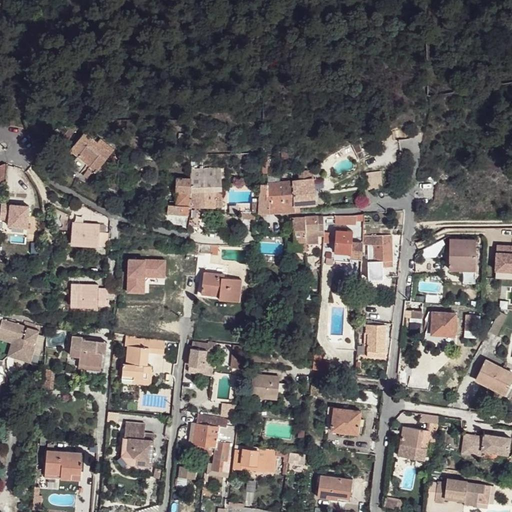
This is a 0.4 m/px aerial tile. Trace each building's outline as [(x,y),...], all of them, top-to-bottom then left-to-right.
[(84,132),(70,150),(78,156),(80,153),(92,163),(94,161),(100,167),(114,149),(100,138),(97,142),(84,132)] [(92,163),(80,153),(78,156),(88,164),(97,171),(100,167),(94,161),(92,163)] [(78,156),(70,165),(80,173),(88,164),(78,156)] [(191,167),(191,178),(191,192),(192,206),(216,207),(215,190),(222,190),(221,178),(205,178),(206,168),(191,167)] [(300,180),(313,179),(312,170),(299,171),(300,180)] [(366,173),(368,189),(382,187),(381,171),(366,173)] [(8,172),(8,183),(22,184),(22,173),(8,172)] [(177,177),(176,192),(177,205),(169,204),(168,213),(182,213),(182,206),(189,206),(192,206),(191,192),(191,178),(190,178),(177,177)] [(293,181),(295,211),(300,210),(300,204),(315,203),(315,197),(314,189),(313,179),(300,180),(293,181)] [(281,183),(283,206),(283,211),(295,211),(293,181),(281,183)] [(261,183),(260,190),(259,199),(258,212),(270,212),(270,199),(267,199),(267,196),(267,184),(261,183)] [(267,184),(267,196),(267,199),(270,199),(271,199),(271,207),(283,206),(281,183),(267,184)] [(242,205),(241,219),(255,219),(256,205),(242,205)] [(305,217),(306,238),(318,237),(318,236),(324,235),(325,228),(324,216),(305,217)] [(292,218),(294,242),(300,242),(299,251),(306,251),(306,241),(306,238),(305,217),(292,218)] [(73,222),(71,242),(99,244),(108,245),(109,233),(99,232),(100,224),(91,224),(91,226),(83,226),(83,223),(73,222)] [(336,230),(335,251),(351,252),(351,256),(362,257),(363,244),(363,242),(352,241),(353,231),(347,230),(336,230)] [(368,261),(369,279),(384,278),(384,266),(392,266),(391,243),(374,244),(374,235),(363,236),(363,242),(363,244),(370,244),(370,261),(368,261)] [(374,235),(374,244),(391,243),(391,235),(374,235)] [(450,239),(449,269),(463,269),(463,261),(475,262),(475,239),(450,239)] [(201,244),(200,252),(211,253),(211,245),(211,244),(201,244)] [(511,245),(505,245),(505,249),(498,248),(496,270),(495,278),(511,279),(511,245)] [(123,248),(123,257),(144,257),(144,249),(123,248)] [(351,252),(335,251),(334,261),(351,262),(351,259),(362,260),(362,257),(351,256),(351,252)] [(126,258),(126,293),(145,293),(145,277),(166,277),(166,258),(126,258)] [(463,269),(475,270),(475,262),(463,261),(463,269)] [(202,282),(201,293),(220,295),(219,298),(239,301),(242,279),(225,277),(219,276),(220,273),(200,271),(199,282),(202,282)] [(71,283),(71,305),(98,305),(98,304),(109,304),(110,288),(99,288),(99,284),(90,284),(90,286),(82,286),(82,284),(71,283)] [(508,313),(501,309),(489,331),(496,335),(508,313)] [(433,312),(431,334),(440,334),(440,340),(454,341),(454,335),(456,313),(433,312)] [(35,329),(2,319),(0,324),(0,337),(10,340),(6,353),(30,361),(40,326),(36,325),(35,329)] [(368,345),(368,356),(385,357),(386,325),(366,324),(366,332),(365,332),(365,345),(368,345)] [(123,362),(122,378),(133,379),(134,377),(148,378),(148,372),(150,372),(151,371),(151,370),(152,370),(152,369),(152,368),(152,366),(147,365),(148,352),(164,353),(165,341),(126,335),(125,345),(127,345),(126,363),(123,362)] [(80,355),(78,367),(101,370),(103,353),(103,349),(106,349),(107,340),(83,337),(72,336),(70,354),(80,355)] [(208,342),(193,341),(192,346),(189,345),(187,363),(205,366),(204,372),(213,373),(217,342),(209,340),(208,342)] [(234,345),(231,367),(240,368),(242,346),(234,345)] [(314,358),(313,368),(329,371),(330,362),(314,358)] [(511,372),(485,359),(475,379),(505,394),(511,380),(511,372)] [(187,363),(187,370),(204,372),(205,366),(187,363)] [(133,379),(133,383),(151,384),(153,368),(152,368),(152,369),(152,370),(151,370),(151,371),(150,372),(148,372),(148,378),(134,377),(133,379)] [(46,369),(44,387),(53,388),(55,370),(46,369)] [(252,374),(250,395),(278,398),(278,392),(279,382),(279,377),(252,374)] [(311,395),(326,397),(327,383),(312,381),(311,395)] [(286,383),(279,382),(278,392),(285,393),(286,383)] [(332,386),(330,394),(336,395),(336,396),(345,397),(347,388),(332,386)] [(334,407),(331,430),(339,431),(349,432),(358,434),(359,424),(363,425),(364,419),(360,418),(361,410),(334,407)] [(423,413),(421,421),(429,422),(438,423),(439,416),(423,413)] [(197,423),(194,442),(197,443),(202,444),(208,444),(213,445),(216,445),(218,428),(219,429),(219,426),(227,427),(228,419),(199,414),(197,423)] [(126,419),(122,454),(129,463),(151,465),(155,435),(145,433),(146,421),(126,419)] [(188,442),(194,442),(197,423),(191,422),(188,442)] [(428,430),(430,430),(428,441),(436,442),(439,423),(438,423),(429,422),(428,430)] [(403,426),(400,444),(409,445),(413,446),(412,451),(411,457),(425,460),(428,441),(430,430),(428,430),(403,426)] [(209,462),(208,469),(222,471),(223,460),(227,461),(227,459),(229,452),(228,452),(230,442),(224,441),(226,431),(226,429),(219,429),(218,428),(216,445),(213,463),(209,462)] [(230,442),(232,443),(233,432),(226,431),(224,441),(230,442)] [(465,434),(462,453),(481,456),(482,450),(508,454),(511,438),(484,434),(484,436),(483,441),(477,440),(477,435),(465,434)] [(202,444),(197,443),(196,453),(212,455),(213,445),(208,444),(202,444)] [(236,445),(233,468),(241,469),(242,463),(257,465),(256,470),(264,471),(267,449),(251,446),(236,445)] [(47,449),(45,472),(61,473),(61,477),(71,478),(72,471),(81,472),(83,452),(47,449)] [(290,452),(289,461),(305,464),(305,462),(306,455),(290,452)] [(222,471),(221,475),(224,475),(224,474),(228,474),(229,471),(230,460),(227,459),(227,461),(223,460),(222,471)] [(180,466),(178,477),(195,479),(197,468),(180,466)] [(320,475),(318,496),(338,499),(338,497),(350,498),(353,479),(320,475)] [(437,481),(435,501),(444,503),(445,498),(445,495),(457,496),(456,499),(465,501),(477,502),(478,497),(478,492),(484,492),(485,484),(467,482),(467,480),(447,477),(446,482),(437,481)]
